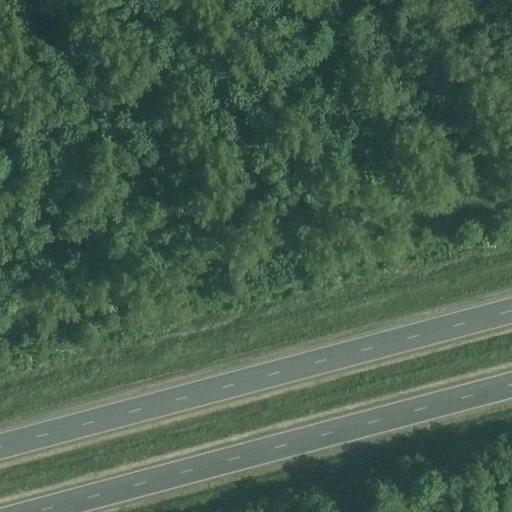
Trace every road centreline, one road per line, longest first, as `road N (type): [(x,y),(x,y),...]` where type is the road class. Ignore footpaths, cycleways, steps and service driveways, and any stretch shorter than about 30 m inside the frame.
road 1 (trunk): [(511,312),(0,448)]
road 2 (trunk): [(50,511),(511,389)]
